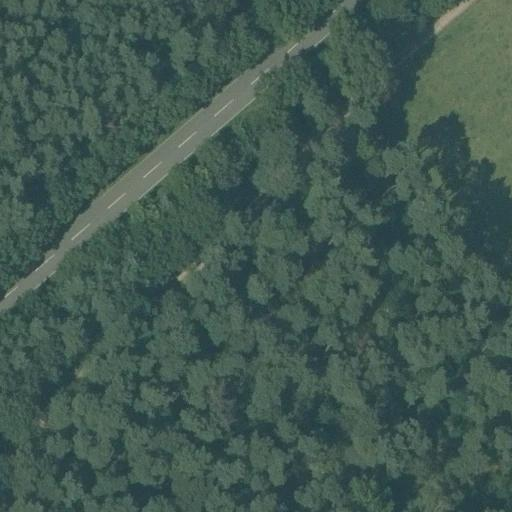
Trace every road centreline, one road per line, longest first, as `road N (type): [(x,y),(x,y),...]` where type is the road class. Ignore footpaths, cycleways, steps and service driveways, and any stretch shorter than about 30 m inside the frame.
road 1 (track): [(0,442),(89,335),(175,253),(464,0)]
road 2 (tertiary): [(0,299),(348,0)]
